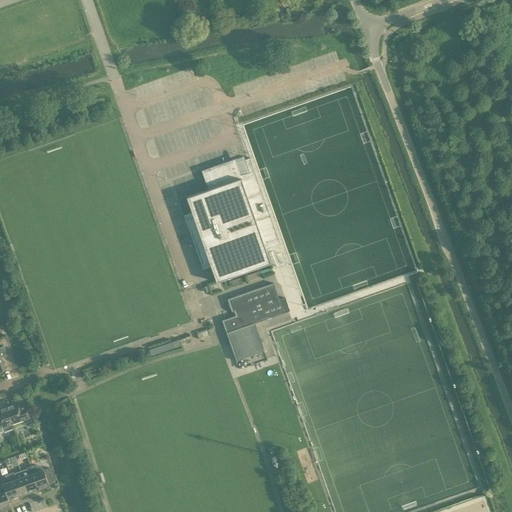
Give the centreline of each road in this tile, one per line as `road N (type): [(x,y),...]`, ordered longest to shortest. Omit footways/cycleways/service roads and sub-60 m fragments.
road 1 (unclassified): [(511,417),(366,28)]
road 2 (unclassified): [(135,140),(341,67)]
road 3 (unclassified): [(135,140),(187,285)]
road 4 (unclassified): [(86,0),(135,140)]
